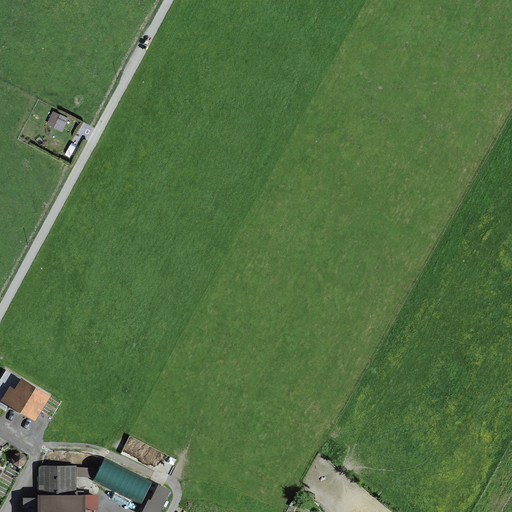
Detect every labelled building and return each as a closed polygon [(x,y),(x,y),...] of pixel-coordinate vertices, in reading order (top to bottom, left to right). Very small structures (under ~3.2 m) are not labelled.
[(58,123),(61,117),(54,114),(49,125),(55,128),(58,123)] [(61,117),(58,123),(65,126),(67,120),(61,117)] [(55,128),(62,132),(65,126),(58,123),(55,128)] [(22,410),(34,417),(47,396),(7,372),(0,382),(0,402),(8,407),(10,403),(22,410)] [(18,465),(23,464),(25,461),(24,456),(20,454),(16,455),(14,459),(15,463),(18,465)] [(152,482),(105,458),(93,481),(141,505),(152,482)] [(83,511),(84,491),(75,491),(75,468),(40,468),(40,500),(27,500),(27,511),(83,511)] [(143,511),(158,511),(170,490),(161,486),(149,509),(146,508),(143,511)]
